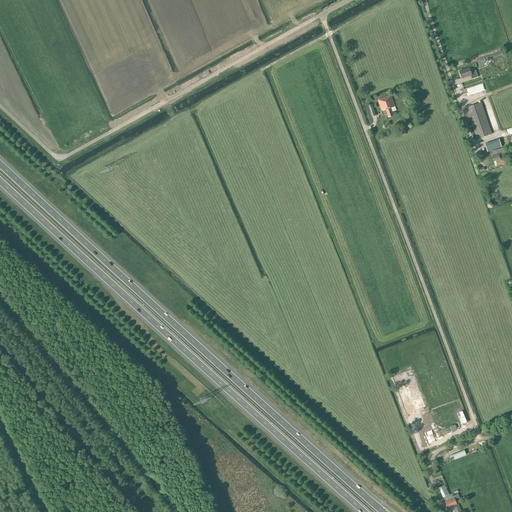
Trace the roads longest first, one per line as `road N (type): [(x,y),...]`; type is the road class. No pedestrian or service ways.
road 1 (motorway): [(383,511),(0,164)]
road 2 (motorway): [(0,182),(363,511)]
road 3 (unclassified): [(478,432),(320,15)]
road 4 (unclassified): [(320,15),(59,159)]
road 5 (track): [(443,511),(429,472),(433,456),(511,420)]
